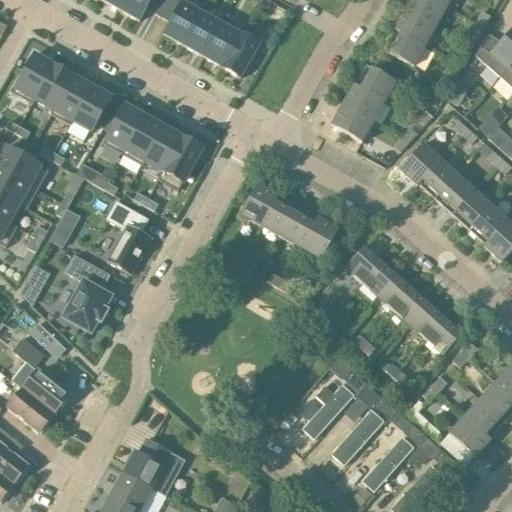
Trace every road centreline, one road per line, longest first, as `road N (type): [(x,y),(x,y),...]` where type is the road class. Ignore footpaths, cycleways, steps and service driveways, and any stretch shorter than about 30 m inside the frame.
road 1 (residential): [(65,511),(139,381),(135,347),(253,133)]
road 2 (residential): [(272,145),(391,213),(511,320)]
road 3 (residential): [(253,133),(34,8)]
road 4 (residential): [(362,0),(327,43),(272,145)]
